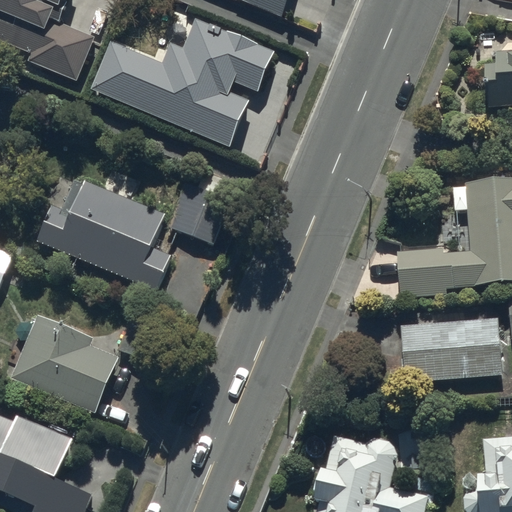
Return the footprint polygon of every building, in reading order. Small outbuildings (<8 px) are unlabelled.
[(72,0),(0,0),(0,49),(33,63),(31,69),(76,88),(93,47),(58,32),(72,0)] [(243,0),(281,16),(287,0),(243,0)] [(237,92),(259,101),(275,63),(197,30),(184,61),(170,55),(162,74),(109,52),(89,101),(230,159),(250,110),(232,103),(237,92)] [(511,52),(487,53),(487,115),(511,115),(511,52)] [(196,195),(186,190),(170,234),(214,250),(235,194),(201,182),(196,195)] [(167,222),(78,186),(64,219),(53,214),(38,250),(157,299),(171,264),(153,256),(167,222)] [(511,190),(467,195),(454,196),(456,221),(467,220),(470,260),(445,262),(445,257),(399,261),(402,305),(448,302),(448,300),(511,294),(511,190)] [(0,298),(14,264),(0,258),(0,298)] [(498,326),(402,333),(406,392),(503,385),(498,326)] [(94,348),(42,327),(14,391),(97,424),(120,368),(91,357),(94,348)] [(0,511),(88,511),(92,502),(58,489),(74,448),(17,426),(15,431),(0,425),(0,511)] [(365,451),(335,444),(328,482),(323,481),(317,511),(426,511),(428,502),(392,495),(397,468),(397,467),(397,465),(397,464),(397,463),(397,461),(397,460),(396,459),(396,457),(395,456),(394,455),(394,454),(393,453),(392,452),(391,451),(390,450),(389,449),(388,449),(386,448),(385,447),(384,447),(383,447),(381,446),(380,446),(378,446),(377,446),(376,446),(374,446),(373,447),(372,447),(371,448),(369,448),(368,449),(367,450),(366,451),(365,451)] [(511,511),(511,445),(484,448),(486,479),(478,479),(480,511),(511,511)]
